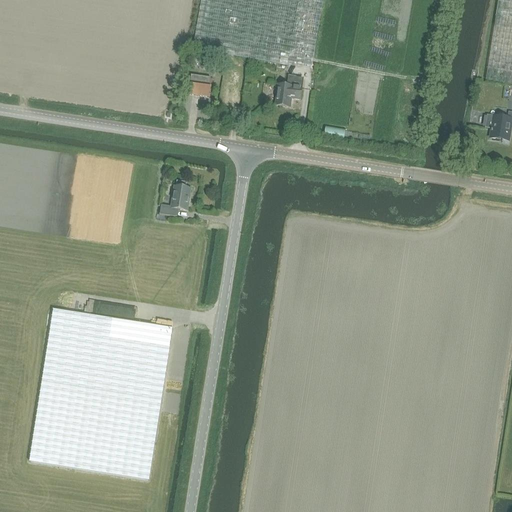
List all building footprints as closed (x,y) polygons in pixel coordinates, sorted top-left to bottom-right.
[(312,65),(323,0),(201,0),(193,50),(288,67),(289,61),(312,65)] [(511,0),(497,0),(484,82),(511,85),(511,0)] [(213,79),(189,75),(186,95),(210,98),(213,79)] [(275,107),(290,109),(292,100),(300,101),(302,89),(278,86),(275,107)] [(487,116),(485,128),(492,130),(490,139),(509,142),(511,128),(511,113),(508,113),(508,118),(492,116),(492,117),(487,116)] [(187,212),(191,190),(186,189),(187,184),(177,182),(176,188),(174,188),(171,209),(161,207),(160,215),(159,215),(159,216),(175,218),(176,218),(174,217),(175,210),(187,212)] [(29,463),(149,482),(173,330),(53,311),(29,463)]
